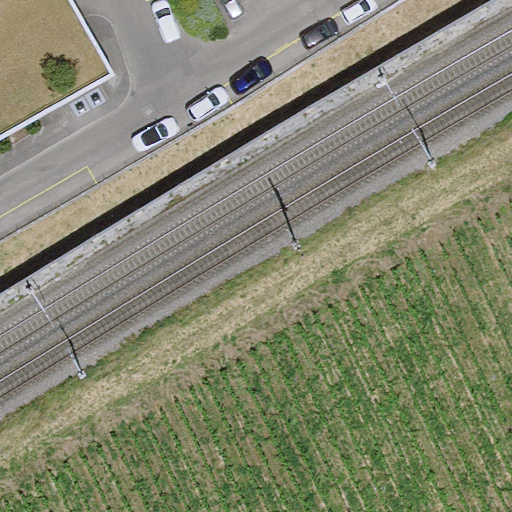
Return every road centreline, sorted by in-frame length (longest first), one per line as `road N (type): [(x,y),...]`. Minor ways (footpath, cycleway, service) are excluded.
road 1 (residential): [(0,199),(188,91)]
road 2 (residential): [(188,91),(344,0)]
